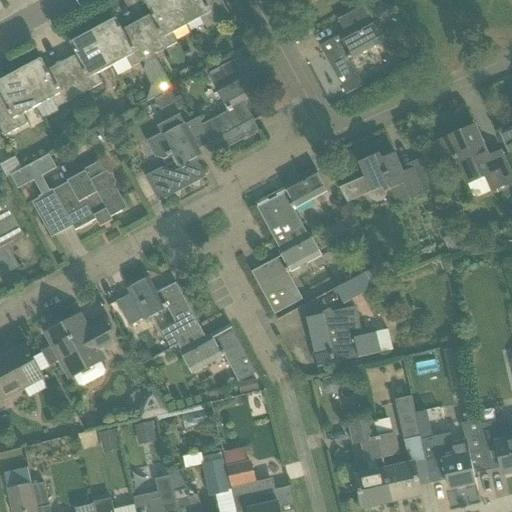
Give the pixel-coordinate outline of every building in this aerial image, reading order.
[(137,23),(154,55),(177,43),(172,34),(187,26),(172,0),(150,0),(145,3),(151,15),(137,23)] [(201,18),(206,27),(230,15),(221,0),(172,0),(187,26),(201,18)] [(393,0),(377,0),(384,12),(397,6),(393,0)] [(331,40),(320,47),(323,53),(346,95),(364,85),(355,68),(351,60),(384,42),(372,20),(369,21),(361,7),(355,10),(337,20),(344,33),(339,36),(342,42),(335,46),(331,40)] [(116,18),(93,31),(112,66),(126,58),(131,68),(143,61),(146,66),(144,71),(152,86),(167,78),(154,55),(137,23),(122,31),(116,18)] [(62,63),(79,95),(102,83),(98,74),(112,66),(93,31),(70,43),(76,55),(62,63)] [(51,98),(56,108),(79,95),(62,63),(47,71),(41,59),(18,71),(37,106),(51,98)] [(211,143),(217,154),(259,132),(243,102),(259,93),(247,71),(241,74),(234,61),(209,74),(217,87),(215,88),(228,112),(202,126),(211,143)] [(0,96),(0,128),(4,136),(27,123),(22,114),(37,106),(18,71),(0,81),(0,93),(1,96),(0,96)] [(171,90),(154,100),(160,111),(167,108),(177,102),(173,93),(171,90)] [(145,177),(159,203),(206,178),(196,159),(202,156),(199,150),(211,143),(202,126),(198,118),(185,125),(179,115),(157,127),(161,134),(147,142),(155,157),(163,159),(172,154),(180,169),(174,172),(162,168),(145,177)] [(487,176),(493,191),(511,183),(511,181),(508,171),(500,153),(487,158),(474,127),(435,143),(444,165),(457,160),(468,184),(487,176)] [(388,191),(396,207),(425,194),(414,168),(403,173),(394,154),(377,161),(375,156),(359,163),(365,177),(340,188),(346,203),(367,194),(369,197),(371,200),(373,202),(377,202),(380,202),(382,201),(384,199),(386,196),(386,192),(388,191)] [(42,220),(51,238),(73,227),(75,231),(96,221),(100,228),(113,221),(111,218),(127,209),(118,191),(114,185),(116,185),(113,174),(109,175),(107,171),(105,172),(100,162),(84,170),(85,172),(49,191),(41,177),(57,168),(50,155),(22,169),(11,176),(18,189),(35,180),(43,195),(38,197),(39,198),(32,202),(42,220)] [(257,208),(279,250),(307,234),(294,210),(327,192),(315,169),(283,186),(286,192),(257,208)] [(0,275),(1,277),(17,268),(5,246),(24,236),(6,202),(0,205),(0,275)] [(342,208),(340,214),(343,220),(353,215),(348,205),(342,208)] [(353,216),(342,221),(347,231),(358,226),(353,216)] [(443,240),(450,255),(464,250),(453,225),(443,229),(447,238),(443,240)] [(251,272),(274,315),(304,299),(302,296),(301,296),(289,274),(323,256),(310,233),(307,234),(279,250),(278,251),(281,257),(251,272)] [(337,288),(335,290),(343,306),(345,305),(373,289),(371,285),(373,284),(386,277),(381,265),(380,264),(366,272),(337,288)] [(181,334),(182,334),(199,325),(176,283),(157,293),(149,277),(126,289),(129,295),(116,302),(129,326),(143,319),(144,321),(167,308),(181,334)] [(306,319),(317,368),(360,358),(393,350),(388,330),(363,337),(356,307),(334,312),(331,309),(323,313),(323,314),(306,319)] [(79,385),(84,386),(104,376),(106,370),(100,361),(104,359),(100,351),(115,343),(103,322),(88,331),(80,316),(46,335),(52,346),(42,352),(50,367),(60,361),(69,377),(73,375),(79,385)] [(224,356),(239,383),(257,373),(234,331),(215,341),(211,335),(205,338),(199,325),(182,334),(181,334),(174,337),(181,350),(179,351),(192,374),(224,356)] [(0,400),(23,388),(21,384),(40,374),(25,346),(0,359),(0,400)] [(460,348),(444,351),(447,367),(463,364),(460,348)] [(143,350),(137,353),(143,363),(152,358),(149,353),(143,350)] [(255,379),(237,384),(240,395),(258,390),(255,379)] [(395,402),(405,444),(421,440),(411,397),(395,402)] [(474,413),(462,415),(464,424),(476,421),(474,413)] [(173,432),(177,425),(175,418),(163,422),(166,434),(173,432)] [(86,423),(89,432),(98,429),(95,420),(86,423)] [(356,477),(363,509),(392,503),(374,421),(368,422),(349,427),(353,445),(362,443),(369,474),(356,477)] [(450,434),(421,441),(426,463),(431,484),(447,480),(449,490),(476,484),(472,466),(487,462),(483,443),(480,429),(478,421),(462,425),(466,440),(453,443),(450,434)] [(134,426),(138,446),(157,442),(152,422),(134,426)] [(482,429),(480,429),(483,443),(487,462),(489,468),(491,468),(501,465),(503,474),(511,472),(511,439),(510,440),(509,432),(507,432),(505,424),(482,429)] [(99,434),(103,454),(121,450),(116,430),(99,434)] [(393,434),(378,438),(392,503),(421,496),(418,479),(414,462),(409,463),(393,467),(392,457),(400,455),(396,433),(393,434)] [(222,453),(202,458),(204,465),(202,465),(210,497),(231,491),(222,453)] [(246,463),(227,467),(232,491),(231,491),(235,511),(280,511),(278,503),(275,491),(258,495),(256,484),(250,462),(246,463)] [(220,511),(218,505),(202,509),(198,496),(188,498),(186,489),(187,489),(183,470),(169,473),(178,511),(220,511)] [(13,482),(29,481),(29,471),(13,472),(13,482)] [(178,511),(169,473),(170,476),(155,480),(158,493),(159,499),(151,501),(150,495),(134,498),(136,507),(135,507),(136,511),(178,511)] [(45,483),(32,486),(38,509),(50,506),(45,483)] [(38,511),(38,509),(32,486),(32,484),(7,489),(11,511),(38,511)] [(94,503),(96,511),(114,511),(115,511),(112,499),(94,503)] [(96,511),(94,503),(94,504),(75,509),(75,511),(96,511)]
